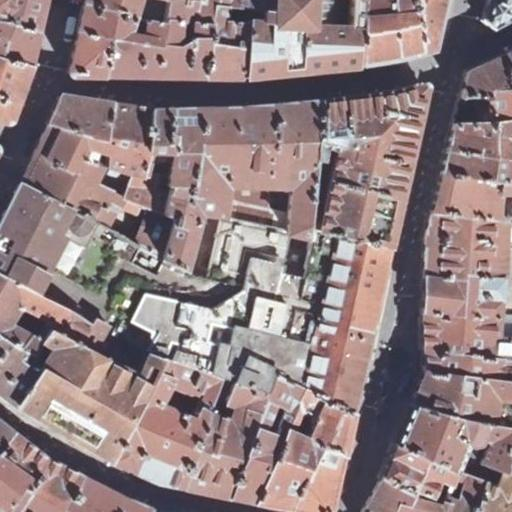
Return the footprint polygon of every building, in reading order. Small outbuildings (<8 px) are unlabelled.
[(41,0),(0,0),(0,21),(34,31),(38,14),(41,0)] [(83,0),(82,4),(132,15),(136,0),(161,0),(167,1),(193,4),(244,8),(263,10),(266,0),(83,0)] [(242,23),(239,78),(268,76),(290,73),(351,67),(359,66),(357,43),(362,0),(266,0),(263,10),(262,22),(243,20),(242,23)] [(362,0),(357,43),(359,66),(383,62),(396,59),(428,51),(429,51),(432,51),(432,48),(431,48),(442,0),(362,0)] [(511,0),(484,0),(479,20),(489,29),(511,16),(511,0)] [(109,38),(102,75),(137,76),(182,77),(201,78),(207,23),(192,22),(190,39),(177,45),(177,21),(191,21),(193,4),(167,1),(164,26),(146,22),(143,43),(124,40),(132,15),(82,4),(76,31),(109,38)] [(207,23),(201,78),(223,78),(239,78),(242,23),(222,22),(223,15),(235,16),(235,12),(244,13),(244,8),(193,4),(191,21),(192,22),(207,23)] [(28,59),(34,31),(0,21),(0,57),(26,66),(28,59)] [(94,75),(102,75),(109,38),(76,31),(67,69),(66,72),(67,72),(67,73),(69,75),(94,75)] [(511,48),(498,55),(464,71),(463,73),(450,123),(511,119),(511,48)] [(26,66),(0,57),(0,120),(2,121),(4,121),(6,121),(7,119),(24,72),(26,66)] [(317,100),(311,160),(318,160),(320,147),(334,149),(321,211),(313,210),(313,203),(308,203),(305,227),(312,229),(336,235),(386,247),(405,159),(404,159),(408,145),(409,145),(411,137),(407,136),(408,132),(410,132),(413,122),(414,123),(415,114),(418,100),(420,99),(423,86),(420,83),(384,91),(334,98),(317,100)] [(86,100),(59,96),(47,125),(103,140),(108,103),(86,100)] [(285,104),(245,107),(238,107),(232,108),(208,108),(149,107),(145,153),(169,154),(167,184),(169,184),(166,196),(163,213),(171,218),(160,259),(180,269),(197,212),(221,214),(220,219),(304,237),(305,227),(308,203),(311,160),(317,100),(285,104)] [(127,105),(108,103),(103,140),(103,160),(104,168),(131,176),(139,178),(140,174),(144,153),(145,153),(149,107),(127,105)] [(511,119),(450,123),(438,173),(439,174),(492,183),(511,183),(511,119)] [(103,160),(103,140),(47,125),(40,138),(31,155),(73,177),(93,186),(100,167),(95,165),(95,151),(103,160)] [(104,201),(119,207),(123,198),(93,186),(73,177),(31,155),(26,167),(17,185),(67,211),(102,229),(110,212),(101,207),(104,201)] [(157,175),(140,174),(139,178),(149,181),(149,185),(157,185),(157,175)] [(429,213),(502,221),(502,223),(511,222),(511,183),(492,183),(439,174),(429,213)] [(163,213),(166,196),(129,181),(123,198),(140,205),(147,208),(163,213)] [(0,276),(32,294),(40,278),(53,254),(62,236),(56,233),(67,211),(17,185),(8,204),(0,219),(0,276)] [(136,215),(140,205),(123,198),(119,207),(136,215)] [(163,213),(147,208),(132,244),(160,259),(171,218),(163,213)] [(102,229),(67,211),(56,233),(62,236),(53,254),(139,299),(141,294),(209,308),(240,290),(248,258),(281,265),(280,273),(300,277),(312,229),(305,227),(304,237),(220,219),(221,214),(197,212),(180,269),(160,259),(132,244),(102,229)] [(511,360),(511,222),(502,223),(502,221),(429,213),(428,215),(427,215),(422,236),(424,236),(421,299),(420,299),(421,348),(506,361),(511,360)] [(336,235),(312,229),(300,277),(280,273),(281,265),(248,258),(240,290),(209,308),(141,294),(139,299),(128,323),(147,332),(148,348),(163,350),(161,357),(170,359),(172,352),(194,356),(192,367),(211,374),(217,345),(226,347),(231,327),(254,332),(263,312),(314,323),(336,235)] [(314,323),(300,389),(301,390),(348,413),(348,411),(350,411),(386,247),(336,235),(314,323)] [(53,254),(40,278),(128,323),(139,299),(53,254)] [(32,294),(0,276),(0,338),(20,349),(30,354),(37,343),(38,340),(9,326),(19,308),(49,323),(44,332),(56,338),(87,353),(100,329),(102,324),(92,319),(89,325),(32,294)] [(160,356),(161,357),(163,350),(148,348),(147,332),(128,323),(40,278),(32,294),(89,325),(92,319),(102,324),(100,329),(141,350),(160,356)] [(217,345),(211,374),(218,377),(232,381),(243,357),(271,370),(262,392),(265,394),(273,376),(300,389),(314,323),(263,312),(254,332),(231,327),(226,347),(217,345)] [(34,372),(13,406),(108,461),(160,356),(141,350),(100,329),(87,353),(56,338),(49,349),(34,372)] [(38,340),(37,343),(49,349),(56,338),(44,332),(38,340)] [(0,338),(0,397),(10,405),(11,404),(13,406),(34,372),(27,368),(14,361),(20,349),(0,338)] [(506,361),(421,348),(421,349),(422,349),(422,371),(407,406),(458,419),(508,428),(511,428),(511,374),(504,374),(506,361)] [(14,361),(27,368),(33,356),(30,354),(20,349),(14,361)] [(172,352),(170,359),(192,367),(194,356),(172,352)] [(211,374),(192,367),(170,359),(161,357),(160,356),(108,461),(150,481),(158,482),(158,484),(172,486),(172,485),(184,488),(206,414),(212,397),(218,377),(211,374)] [(243,357),(232,381),(262,392),(271,370),(243,357)] [(301,390),(300,389),(273,376),(265,394),(232,482),(229,497),(255,502),(301,390)] [(206,414),(184,488),(229,497),(232,482),(265,394),(262,392),(232,381),(218,377),(212,397),(223,399),(224,404),(232,406),(228,420),(206,414)] [(288,509),(317,446),(339,455),(348,413),(301,390),(255,502),(256,503),(288,509)] [(458,419),(407,406),(392,442),(452,472),(483,482),(487,465),(501,470),(502,470),(502,465),(508,428),(458,419)] [(0,511),(10,511),(12,509),(46,460),(21,441),(20,440),(19,440),(18,440),(17,441),(3,430),(4,430),(2,425),(0,423),(0,511)] [(511,428),(508,428),(502,465),(511,467),(511,428)] [(381,479),(431,501),(437,484),(447,488),(452,472),(392,442),(378,478),(381,479)] [(326,511),(339,455),(317,446),(288,509),(302,511),(326,511)] [(161,511),(139,507),(139,505),(109,492),(75,474),(46,460),(12,509),(16,511),(161,511)] [(482,484),(473,511),(511,511),(511,472),(502,470),(501,470),(495,488),(482,484)] [(473,511),(482,484),(483,482),(452,472),(447,488),(442,506),(431,501),(381,479),(361,511),(473,511)]
